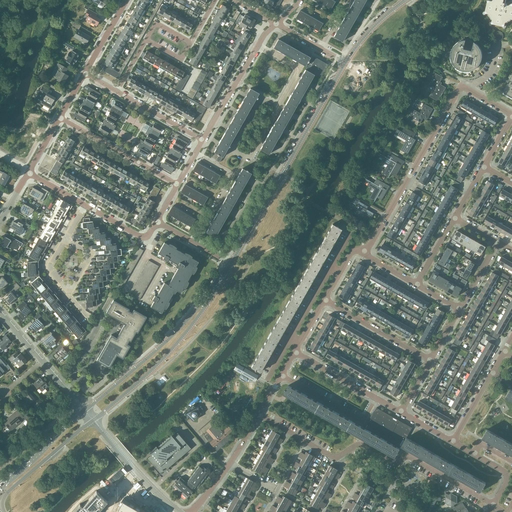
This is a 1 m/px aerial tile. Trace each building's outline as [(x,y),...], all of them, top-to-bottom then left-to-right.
[(98,4),(99,4),(107,8),(110,2),(106,0),(91,0),(98,4)] [(313,0),(315,1),(330,10),(335,2),(331,0),(313,0)] [(365,0),(354,0),(351,5),(360,10),(365,0)] [(492,19),(491,23),(504,27),(505,23),(511,19),(511,3),(508,5),(506,2),(504,2),(503,0),(492,0),(492,1),(488,0),(487,0),(485,13),(489,14),(492,19)] [(137,6),(144,10),(147,5),(140,1),(137,6)] [(162,16),(166,9),(167,7),(165,6),(162,4),(157,13),(156,14),(159,16),(160,15),(162,16)] [(222,5),(219,11),(225,14),(228,9),(229,9),(230,7),(226,4),(225,7),(222,5)] [(351,26),(360,10),(351,5),(342,21),(351,26)] [(134,11),(141,16),(144,10),(137,6),(134,11)] [(162,16),(168,19),(172,12),(166,9),(162,16)] [(88,16),(86,20),(96,26),(100,20),(95,17),(97,14),(89,10),(86,15),(88,16)] [(216,16),(222,19),(225,14),(219,11),(218,10),(217,10),(216,12),(216,13),(217,14),(216,16)] [(131,17),(138,21),(141,16),(134,11),(131,17)] [(297,20),(303,23),(318,32),(322,24),(300,11),(296,18),(298,19),(297,20)] [(168,19),(173,22),(177,15),(172,12),(168,19)] [(178,25),(182,18),(177,15),(173,22),(178,25)] [(251,18),(245,15),(244,17),(240,15),(237,21),(239,22),(240,23),(239,25),(244,28),(249,31),(254,23),(255,21),(251,18)] [(222,19),(216,16),(215,18),(214,17),(213,18),(212,20),(212,21),(213,21),(219,24),(222,19)] [(128,22),(135,26),(138,21),(131,17),(128,22)] [(178,25),(184,28),(188,21),(182,18),(178,25)] [(184,28),(189,31),(193,24),(188,21),(184,28)] [(213,21),(210,26),(216,30),(219,24),(213,21)] [(351,26),(342,21),(333,37),(342,42),(351,26)] [(135,26),(128,22),(125,27),(132,31),(135,26)] [(210,26),(207,31),(213,35),(216,30),(210,26)] [(121,33),(129,37),(132,31),(125,27),(121,33)] [(247,40),(250,35),(248,34),(249,31),(244,28),(243,31),(244,32),(242,35),(240,34),(239,36),(241,37),(247,40)] [(74,37),(86,44),(90,37),(78,30),(74,37)] [(207,31),(204,37),(210,40),(213,35),(207,31)] [(118,38),(126,42),(129,37),(121,33),(121,32),(120,33),(119,34),(119,35),(120,36),(118,38)] [(204,37),(201,42),(207,45),(210,40),(204,37)] [(241,37),(238,42),(244,45),(247,40),(241,37)] [(115,43),(123,47),(126,42),(118,38),(115,43)] [(294,48),(278,39),(273,48),(289,57),(294,48)] [(469,40),(465,40),(459,42),(453,47),(451,54),(452,61),(455,66),(458,69),(464,71),(469,71),(473,70),(477,67),(480,64),(482,60),(482,56),(482,53),(481,49),(479,46),(476,43),(473,41),(469,40)] [(73,50),(74,47),(64,41),(62,44),(73,50)] [(207,45),(201,42),(198,47),(204,51),(207,45)] [(233,43),(232,46),(241,51),(244,45),(238,42),(237,45),(233,43)] [(115,43),(112,48),(120,53),(123,47),(115,43)] [(234,50),(232,53),(238,56),(241,51),(232,46),(231,48),(234,50)] [(198,47),(195,52),(201,56),(204,51),(198,47)] [(112,48),(109,54),(117,58),(120,53),(112,48)] [(310,58),(294,48),(289,57),(305,66),(310,58)] [(140,57),(148,61),(152,54),(150,53),(151,52),(147,50),(145,54),(142,52),(140,57)] [(73,66),(75,62),(76,62),(78,59),(77,58),(79,55),(72,51),(70,54),(69,53),(66,58),(67,59),(66,62),(73,66)] [(195,52),(192,58),(198,61),(201,56),(195,52)] [(157,55),(153,53),(152,54),(148,61),(148,62),(153,65),(153,64),(158,57),(157,57),(156,56),(157,55)] [(232,53),(229,58),(235,61),(238,56),(232,53)] [(109,54),(106,59),(114,63),(117,58),(109,54)] [(153,64),(159,67),(163,60),(158,57),(153,64)] [(197,67),(199,65),(201,65),(202,63),(198,61),(192,58),(189,63),(195,66),(196,67),(197,67)] [(226,63),(232,66),(235,61),(229,58),(226,63)] [(315,61),(310,58),(305,66),(307,67),(305,70),(314,75),(314,74),(315,72),(321,75),(327,65),(316,59),(315,61)] [(103,64),(107,66),(109,68),(111,69),(111,68),(112,69),(113,70),(116,65),(114,63),(106,59),(103,64)] [(159,67),(164,70),(168,63),(163,60),(159,67)] [(164,70),(170,73),(174,66),(168,63),(164,70)] [(232,66),(226,63),(223,68),(229,72),(232,66)] [(52,75),(58,79),(57,81),(63,85),(68,77),(65,74),(67,69),(58,64),(52,75)] [(170,73),(175,76),(179,69),(174,66),(170,73)] [(220,73),(226,77),(229,72),(223,68),(220,73)] [(175,76),(180,79),(181,79),(182,76),(184,73),(184,72),(179,69),(175,76)] [(305,70),(296,86),(305,91),(314,75),(305,70)] [(226,77),(220,73),(219,76),(216,74),(214,77),(217,79),(223,82),(226,77)] [(430,96),(438,101),(445,88),(439,84),(443,78),(436,74),(429,85),(433,88),(434,87),(435,88),(430,96)] [(511,74),(509,80),(510,81),(509,84),(503,94),(511,99),(511,74)] [(127,85),(133,88),(138,79),(136,78),(134,80),(132,78),(129,76),(127,80),(129,81),(127,85)] [(222,88),(223,85),(223,84),(222,84),(223,82),(217,79),(214,77),(213,79),(214,80),(213,83),(214,84),(220,87),(222,88)] [(133,88),(138,91),(142,84),(139,82),(140,80),(138,79),(133,88)] [(147,87),(142,84),(138,91),(143,94),(147,87)] [(220,87),(214,84),(211,89),(217,92),(220,87)] [(52,104),(55,98),(50,95),(52,91),(43,86),(34,102),(34,101),(40,105),(41,104),(42,103),(50,108),(49,109),(50,109),(52,104)] [(296,107),(305,91),(296,86),(287,102),(296,107)] [(153,90),(147,87),(143,94),(149,97),(153,90)] [(88,96),(96,101),(98,96),(99,97),(101,94),(89,88),(87,91),(90,93),(88,96)] [(217,92),(211,89),(208,94),(214,98),(217,92)] [(250,89),(241,104),(250,109),(259,93),(250,89)] [(149,97),(154,100),(158,93),(153,90),(149,97)] [(163,96),(158,93),(154,100),(156,101),(156,102),(156,103),(159,104),(159,103),(163,96)] [(214,98),(208,94),(205,99),(211,103),(214,98)] [(96,101),(88,96),(86,100),(83,98),(81,102),(93,108),(94,106),(95,106),(98,102),(96,101)] [(163,96),(159,103),(159,104),(162,106),(163,105),(165,106),(169,99),(163,96)] [(170,109),(174,102),(176,100),(170,97),(169,99),(165,106),(167,107),(167,108),(166,108),(167,109),(169,111),(170,109)] [(211,103),(205,99),(202,105),(208,108),(211,103)] [(115,103),(115,102),(115,101),(114,101),(114,100),(113,100),(112,101),(111,106),(112,106),(111,109),(122,116),(124,112),(121,110),(123,107),(121,105),(121,104),(120,104),(119,104),(118,104),(115,102),(115,103)] [(461,107),(467,110),(471,103),(465,100),(461,107)] [(93,108),(81,102),(79,105),(82,107),(80,110),(88,115),(90,111),(91,111),(93,108)] [(174,102),(170,109),(169,111),(172,112),(173,112),(174,111),(175,112),(179,105),(174,102)] [(296,107),(287,102),(278,118),(287,123),(296,107)] [(476,106),(471,103),(467,110),(472,113),(476,106)] [(250,109),(241,104),(232,120),(240,125),(250,109)] [(175,112),(181,115),(185,108),(179,105),(175,112)] [(420,113),(412,109),(408,116),(421,123),(425,116),(428,118),(432,109),(425,105),(420,113)] [(482,109),(476,106),(472,113),(478,116),(482,109)] [(181,115),(186,118),(190,111),(185,108),(181,115)] [(122,116),(111,109),(109,112),(110,112),(107,117),(115,121),(117,118),(120,119),(122,116)] [(487,112),(482,109),(478,116),(483,119),(487,112)] [(88,115),(80,110),(78,114),(75,112),(73,116),(84,122),(86,120),(85,119),(88,115)] [(190,111),(186,118),(192,121),(193,119),(195,116),(195,114),(190,111)] [(483,119),(489,122),(492,116),(487,112),(483,119)] [(453,121),(460,125),(463,119),(456,116),(453,121)] [(492,116),(489,122),(494,125),(498,119),(492,116)] [(104,120),(103,123),(114,130),(116,126),(113,125),(115,121),(107,117),(105,121),(104,120)] [(287,123),(278,118),(269,134),(278,139),(287,123)] [(240,125),(232,120),(223,136),(231,141),(240,125)] [(460,125),(453,121),(450,127),(456,130),(460,125)] [(114,130),(103,123),(101,126),(102,126),(99,131),(107,135),(109,132),(112,133),(114,130)] [(147,130),(159,136),(160,134),(159,133),(162,129),(154,124),(152,128),(149,126),(147,130)] [(406,141),(400,150),(408,154),(419,135),(405,127),(402,132),(397,129),(394,134),(406,141)] [(456,130),(450,127),(447,132),(453,136),(456,130)] [(148,135),(146,139),(154,143),(156,139),(157,139),(159,136),(147,130),(145,134),(148,135)] [(480,136),(486,140),(489,135),(483,131),(480,136)] [(444,137),(450,141),(453,136),(447,132),(444,137)] [(278,139),(269,134),(260,150),(269,155),(278,139)] [(72,136),(70,139),(68,137),(65,143),(72,147),(75,141),(76,142),(78,139),(72,136)] [(231,141),(223,136),(214,152),(217,155),(218,156),(222,158),(231,141)] [(476,142),(483,146),(486,140),(480,136),(476,142)] [(173,145),(181,149),(183,146),(186,147),(188,144),(177,137),(175,140),(176,140),(173,145)] [(444,137),(441,143),(447,147),(450,141),(444,137)] [(139,144),(151,151),(152,148),(151,147),(154,143),(146,139),(144,142),(141,140),(139,144)] [(473,147),(480,151),(483,146),(476,142),(473,147)] [(62,148),(69,153),(72,147),(65,143),(62,148)] [(441,143),(437,148),(444,152),(447,147),(441,143)] [(151,151),(139,144),(137,148),(140,149),(138,153),(140,154),(140,156),(146,159),(147,158),(146,157),(148,153),(149,153),(151,151)] [(181,149),(173,145),(171,149),(170,149),(169,151),(180,158),(182,154),(179,153),(181,149)] [(85,157),(89,150),(84,146),(80,154),(85,157)] [(470,153),(477,156),(480,151),(473,147),(470,153)] [(71,154),(69,153),(62,148),(60,148),(59,151),(59,152),(60,152),(58,154),(66,158),(68,159),(71,154)] [(437,148),(434,154),(441,158),(444,152),(437,148)] [(85,157),(91,160),(95,153),(89,150),(85,157)] [(168,155),(165,159),(173,163),(175,160),(178,162),(180,158),(169,151),(167,154),(168,155)] [(511,156),(505,152),(501,157),(508,161),(511,156)] [(91,160),(96,163),(100,156),(95,153),(91,160)] [(387,157),(381,154),(378,160),(388,165),(382,174),(389,177),(391,174),(396,177),(404,161),(389,153),(387,157)] [(477,156),(470,153),(467,158),(474,162),(477,156)] [(55,159),(57,161),(62,164),(66,158),(58,154),(55,159)] [(434,154),(431,159),(438,163),(441,158),(434,154)] [(101,168),(102,166),(106,159),(100,156),(96,163),(95,165),(101,168)] [(501,157),(498,163),(505,167),(508,161),(501,157)] [(474,162),(467,158),(464,163),(471,167),(474,162)] [(102,166),(107,169),(111,162),(106,159),(102,166)] [(173,163),(165,159),(163,163),(162,163),(160,167),(171,173),(174,168),(171,167),(173,163)] [(431,159),(428,165),(435,168),(438,163),(431,159)] [(107,169),(113,172),(117,165),(111,162),(107,169)] [(220,176),(211,171),(197,163),(193,170),(195,171),(195,172),(215,184),(220,176)] [(464,163),(461,169),(468,173),(471,167),(464,163)] [(113,172),(118,176),(122,168),(117,165),(113,172)] [(428,165),(425,170),(432,174),(435,168),(428,165)] [(118,176),(124,179),(128,171),(122,168),(118,176)] [(233,185),(242,190),(251,174),(248,172),(248,171),(246,170),(246,171),(242,169),(233,185)] [(468,173),(461,169),(458,174),(459,175),(464,178),(465,178),(468,173)] [(425,170),(422,175),(429,179),(432,174),(425,170)] [(60,178),(66,181),(70,174),(64,171),(60,178)] [(124,179),(129,182),(133,175),(128,171),(124,179)] [(0,178),(0,183),(4,186),(10,176),(3,172),(0,178)] [(66,181),(71,184),(76,177),(70,174),(66,181)] [(129,182),(135,185),(139,178),(133,175),(129,182)] [(429,179),(422,175),(419,181),(420,181),(425,184),(426,185),(429,179)] [(71,184),(77,187),(81,180),(76,177),(71,184)] [(135,185),(140,188),(144,181),(139,178),(135,185)] [(390,186),(376,179),(374,183),(366,179),(364,183),(374,189),(369,198),(374,202),(377,198),(382,200),(390,186)] [(77,187),(82,191),(86,183),(81,180),(77,187)] [(144,181),(140,188),(146,191),(150,184),(144,181)] [(485,187),(491,190),(494,185),(488,181),(485,187)] [(82,191),(88,194),(92,186),(86,183),(82,191)] [(182,194),(203,205),(208,198),(185,185),(181,191),(183,193),(182,194)] [(242,190),(233,185),(224,201),(233,206),(242,190)] [(88,194),(93,197),(98,190),(92,186),(88,194)] [(452,186),(448,191),(455,195),(458,189),(457,189),(452,186)] [(482,192),(488,196),(491,190),(485,187),(482,192)] [(29,195),(34,198),(33,199),(35,201),(36,199),(39,201),(43,194),(46,195),(48,192),(42,188),(40,192),(34,188),(32,191),(30,190),(30,193),(29,195)] [(505,199),(509,193),(503,189),(499,196),(505,199)] [(93,197),(99,200),(103,193),(98,190),(93,197)] [(448,191),(445,197),(452,200),(455,195),(448,191)] [(412,192),(409,198),(416,202),(419,196),(413,193),(412,192)] [(482,192),(478,197),(485,201),(488,196),(482,192)] [(99,200),(104,203),(108,196),(103,193),(99,200)] [(114,199),(108,196),(104,203),(110,206),(114,199)] [(445,197),(442,202),(449,206),(452,200),(445,197)] [(475,203),(482,207),(485,201),(478,197),(475,203)] [(148,198),(145,204),(152,208),(155,202),(153,201),(148,198)] [(357,205),(357,204),(359,205),(355,213),(370,221),(374,213),(367,210),(368,207),(360,202),(360,201),(354,198),(352,202),(357,205)] [(409,198),(406,203),(413,207),(416,202),(409,198)] [(119,202),(114,199),(110,206),(115,209),(119,202)] [(60,201),(57,206),(67,212),(69,208),(70,209),(72,206),(61,200),(60,201)] [(224,201),(215,217),(224,222),(233,206),(224,201)] [(115,209),(121,212),(125,205),(119,202),(115,209)] [(442,202),(439,207),(446,211),(449,206),(442,202)] [(22,214),(23,215),(25,216),(26,216),(27,215),(28,216),(30,212),(32,213),(33,210),(36,212),(38,208),(30,203),(28,206),(23,204),(19,211),(23,213),(22,214)] [(406,203),(403,209),(410,212),(413,207),(406,203)] [(482,207),(475,203),(472,208),(479,212),(482,207)] [(145,204),(141,209),(149,213),(152,208),(145,204)] [(125,205),(121,212),(126,216),(130,208),(125,205)] [(54,211),(53,212),(65,219),(67,216),(65,215),(67,212),(57,206),(54,211)] [(170,215),(191,227),(195,219),(172,206),(168,213),(170,214),(170,215)] [(439,207),(436,213),(443,217),(446,211),(439,207)] [(479,212),(472,208),(469,214),(476,218),(479,212)] [(141,209),(138,215),(145,219),(149,213),(141,209)] [(400,214),(407,218),(410,212),(403,209),(400,214)] [(65,219),(53,212),(50,219),(60,224),(62,221),(63,222),(65,219)] [(433,218),(440,222),(443,217),(436,213),(433,218)] [(407,218),(400,214),(397,219),(404,223),(407,218)] [(142,225),(143,224),(144,225),(146,221),(145,220),(145,219),(138,215),(135,220),(139,223),(142,225)] [(484,223),(490,226),(493,219),(488,216),(484,223)] [(224,222),(215,217),(206,233),(215,238),(224,222)] [(93,228),(92,222),(90,222),(89,218),(83,219),(83,222),(82,223),(83,229),(88,228),(93,228)] [(433,218),(430,224),(437,228),(440,222),(433,218)] [(60,224),(50,219),(46,225),(58,231),(60,228),(58,227),(60,224)] [(397,219),(394,225),(401,229),(404,223),(397,219)] [(499,222),(493,219),(490,226),(495,229),(499,222)] [(13,222),(11,225),(10,227),(12,229),(14,230),(13,232),(20,236),(25,226),(28,228),(30,225),(21,220),(19,223),(18,222),(17,224),(13,222)] [(495,229),(500,232),(504,226),(499,222),(495,229)] [(336,227),(332,224),(323,240),(332,245),(341,229),(337,227),(337,226),(336,227)] [(430,224),(427,229),(433,233),(437,228),(430,224)] [(58,231),(46,225),(43,231),(52,237),(54,233),(56,234),(58,231)] [(394,225),(391,230),(397,234),(401,229),(394,225)] [(500,232),(506,235),(510,229),(504,226),(500,232)] [(427,229),(424,235),(430,238),(433,233),(427,229)] [(397,234),(391,230),(388,236),(394,240),(397,234)] [(52,237),(43,231),(39,237),(51,244),(52,241),(51,240),(52,237)] [(458,241),(462,233),(457,231),(456,233),(455,232),(451,238),(458,241)] [(467,236),(462,233),(458,241),(462,244),(467,236)] [(424,235),(421,240),(427,244),(430,238),(424,235)] [(471,239),(467,236),(462,244),(467,247),(471,239)] [(25,245),(11,237),(9,239),(5,237),(1,244),(1,245),(0,246),(1,247),(1,248),(3,249),(4,249),(5,249),(6,248),(7,248),(7,247),(17,250),(19,246),(21,247),(23,244),(25,245)] [(39,237),(38,239),(36,244),(45,249),(47,246),(49,247),(51,244),(39,237)] [(476,241),(471,239),(467,247),(472,249),(476,241)] [(332,245),(323,240),(314,256),(323,261),(332,245)] [(421,240),(418,245),(424,249),(427,244),(421,240)] [(472,249),(476,252),(481,244),(476,241),(472,249)] [(151,307),(162,313),(175,290),(181,293),(198,262),(191,258),(191,257),(185,253),(185,254),(175,249),(176,248),(170,244),(169,245),(164,243),(158,253),(164,257),(163,259),(165,260),(164,261),(166,262),(166,263),(168,259),(177,264),(175,267),(178,268),(179,269),(169,286),(164,283),(156,297),(155,296),(153,298),(152,297),(151,299),(154,301),(151,307)] [(33,248),(32,250),(44,256),(45,253),(44,252),(45,249),(36,244),(33,248)] [(481,244),(476,252),(482,255),(486,250),(485,250),(484,249),(486,247),(481,244)] [(379,251),(385,254),(389,248),(383,245),(379,251)] [(424,249),(418,245),(414,251),(421,255),(424,249)] [(445,248),(442,255),(448,259),(451,255),(455,257),(458,253),(448,247),(446,249),(445,249),(446,248),(445,248)] [(116,287),(121,290),(143,251),(138,248),(116,287)] [(394,251),(389,248),(385,254),(390,258),(394,251)] [(44,256),(32,250),(28,256),(38,262),(40,258),(42,259),(44,256)] [(390,258),(396,261),(399,254),(394,251),(390,258)] [(0,267),(3,263),(6,264),(7,262),(9,264),(11,260),(1,254),(0,255),(0,267)] [(396,261),(401,264),(405,257),(399,254),(396,261)] [(448,259),(442,255),(438,261),(439,261),(440,261),(438,264),(448,269),(451,265),(446,262),(448,259)] [(323,261),(314,256),(305,272),(314,277),(323,261)] [(410,260),(405,257),(401,264),(406,267),(410,260)] [(498,263),(503,266),(507,260),(502,257),(498,263)] [(468,265),(466,269),(473,272),(476,266),(475,266),(476,264),(466,258),(464,262),(468,265)] [(129,294),(139,300),(159,266),(148,260),(129,294)] [(410,260),(406,267),(412,270),(416,263),(410,260)] [(503,266),(509,270),(511,263),(511,262),(507,260),(503,266)] [(358,263),(355,269),(362,273),(365,267),(358,263)] [(41,272),(41,269),(27,270),(28,277),(39,276),(39,272),(41,272)] [(355,269),(352,274),(359,278),(362,273),(355,269)] [(473,272),(466,269),(464,272),(459,270),(457,274),(467,280),(468,278),(469,278),(469,279),(473,272)] [(314,277),(305,272),(296,288),(305,293),(314,277)] [(376,282),(380,275),(374,272),(370,279),(376,282)] [(429,280),(434,283),(438,275),(432,272),(429,278),(429,277),(430,278),(429,280)] [(492,272),(489,278),(496,282),(499,276),(492,272)] [(352,274),(349,280),(356,284),(359,278),(352,274)] [(385,278),(380,275),(376,282),(381,285),(385,278)] [(434,283),(438,286),(443,278),(438,275),(434,283)] [(42,279),(39,276),(30,284),(35,289),(45,281),(43,278),(42,279)] [(381,285),(387,288),(391,281),(385,278),(381,285)] [(438,286),(443,288),(447,281),(443,278),(438,286)] [(496,282),(489,278),(486,283),(493,287),(496,282)] [(349,280),(346,285),(353,289),(356,284),(349,280)] [(36,291),(40,295),(48,287),(46,284),(47,283),(45,281),(35,289),(36,291)] [(387,288),(392,291),(396,285),(391,281),(387,288)] [(443,288),(448,291),(452,283),(447,281),(443,288)] [(6,296),(7,295),(8,296),(4,300),(9,305),(10,303),(11,304),(15,302),(14,300),(16,298),(12,294),(20,287),(16,283),(5,293),(7,295),(6,296)] [(448,291),(452,294),(457,286),(452,283),(448,291)] [(493,287),(486,283),(483,289),(490,292),(493,287)] [(346,285),(343,291),(349,294),(353,289),(346,285)] [(392,291),(398,294),(402,288),(396,285),(392,291)] [(457,286),(452,294),(457,297),(459,294),(460,295),(459,295),(460,295),(463,290),(457,286)] [(44,299),(45,300),(55,291),(52,289),(51,290),(48,287),(40,295),(44,299)] [(305,293),(296,288),(287,304),(296,309),(305,293)] [(398,294),(403,297),(407,291),(402,288),(398,294)] [(480,294),(487,298),(490,292),(483,289),(480,294)] [(46,301),(49,306),(58,298),(55,295),(57,294),(55,291),(45,300),(46,301)] [(349,294),(343,291),(340,296),(346,300),(349,294)] [(403,297),(409,300),(412,294),(407,291),(403,297)] [(409,300),(414,304),(418,297),(412,294),(409,300)] [(477,300),(483,303),(487,298),(480,294),(477,300)] [(414,304),(419,307),(423,300),(418,297),(414,304)] [(53,310),(54,311),(64,302),(62,300),(60,301),(58,298),(49,306),(53,310)] [(355,306),(361,309),(365,302),(359,299),(355,306)] [(125,324),(116,338),(111,335),(97,360),(109,368),(116,355),(123,359),(130,346),(127,344),(129,341),(130,341),(136,332),(137,333),(146,317),(134,310),(132,313),(128,311),(129,309),(113,300),(106,313),(125,324)] [(423,300),(419,307),(425,310),(429,303),(423,300)] [(474,305),(480,309),(483,303),(477,300),(474,305)] [(19,311),(20,313),(18,315),(22,321),(28,316),(27,314),(31,311),(26,306),(27,305),(24,301),(17,307),(20,310),(19,311)] [(55,312),(59,316),(67,309),(65,306),(66,305),(64,302),(54,311),(55,312)] [(370,305),(365,302),(361,309),(366,312),(370,305)] [(287,325),(296,309),(287,304),(278,320),(287,325)] [(375,308),(370,305),(366,312),(372,315),(375,308)] [(480,309),(474,305),(471,310),(477,314),(480,309)] [(372,315),(377,318),(381,311),(375,308),(372,315)] [(62,321),(63,322),(73,313),(71,311),(70,312),(67,309),(59,316),(62,321)] [(438,309),(435,314),(441,318),(445,313),(438,309)] [(511,315),(511,312),(507,309),(503,315),(510,319),(511,315)] [(477,314),(471,310),(467,316),(474,320),(477,314)] [(377,318),(382,321),(386,314),(381,311),(377,318)] [(46,322),(39,313),(30,321),(32,324),(28,327),(30,329),(31,330),(32,329),(35,332),(37,331),(38,330),(41,328),(42,328),(43,328),(43,327),(44,327),(44,326),(44,325),(43,324),(46,322)] [(64,323),(68,327),(77,320),(74,317),(76,316),(73,313),(63,322),(64,323)] [(382,321),(388,324),(392,317),(386,314),(382,321)] [(435,314),(432,320),(438,323),(441,318),(435,314)] [(329,315),(326,320),(333,324),(336,318),(329,315)] [(503,315),(500,320),(507,324),(510,319),(503,315)] [(467,316),(464,321),(471,325),(474,320),(467,316)] [(388,324),(393,327),(397,321),(392,317),(388,324)] [(72,332),(73,333),(83,324),(81,322),(79,323),(77,320),(68,327),(72,332)] [(287,325),(278,320),(269,336),(278,341),(287,325)] [(333,324),(326,320),(323,326),(329,329),(333,324)] [(432,320),(429,325),(435,329),(438,323),(432,320)] [(500,320),(497,326),(504,329),(507,324),(500,320)] [(393,327),(399,330),(403,324),(397,321),(393,327)] [(464,321),(461,327),(468,331),(471,325),(464,321)] [(341,330),(347,333),(350,327),(345,323),(345,324),(342,329),(341,330)] [(83,324),(73,333),(74,334),(77,338),(78,339),(86,331),(83,328),(85,327),(83,324)] [(399,330),(404,333),(408,327),(403,324),(399,330)] [(435,329),(429,325),(425,331),(432,334),(435,329)] [(329,329),(323,326),(320,331),(326,335),(329,329)] [(495,332),(500,335),(501,335),(504,329),(497,326),(494,331),(495,332)] [(347,333),(352,336),(356,330),(350,327),(347,333)] [(414,330),(408,327),(404,333),(410,337),(414,330)] [(461,327),(458,332),(465,336),(468,331),(461,327)] [(352,336),(358,339),(361,333),(356,330),(352,336)] [(45,339),(46,340),(43,342),(47,347),(55,340),(51,334),(53,333),(53,332),(52,333),(49,331),(43,337),(45,339),(45,340),(45,339)] [(320,331),(317,336),(323,340),(326,335),(320,331)] [(425,331),(422,336),(429,340),(432,334),(425,331)] [(465,336),(458,332),(455,338),(456,338),(461,341),(462,342),(465,336)] [(358,339),(363,342),(367,336),(361,333),(358,339)] [(0,339),(0,346),(4,350),(6,348),(5,346),(11,342),(6,336),(1,340),(0,339)] [(278,341),(269,336),(260,352),(269,357),(278,341)] [(323,340),(317,336),(314,342),(320,346),(323,340)] [(372,339),(367,336),(363,342),(368,346),(372,339)] [(422,336),(419,342),(426,345),(429,340),(422,336)] [(378,342),(372,339),(368,346),(374,349),(378,342)] [(320,346),(314,342),(310,347),(317,351),(320,346)] [(374,349),(379,352),(383,345),(378,342),(374,349)] [(488,342),(485,347),(492,351),(495,345),(494,345),(489,342),(488,342)] [(55,359),(56,359),(59,363),(60,363),(64,360),(63,360),(62,359),(68,354),(64,349),(66,347),(63,343),(56,348),(58,351),(56,353),(52,356),(55,359)] [(379,352),(385,355),(389,348),(383,345),(379,352)] [(492,351),(485,347),(482,352),(489,356),(492,351)] [(385,355),(390,358),(394,351),(389,348),(385,355)] [(449,348),(446,354),(453,357),(456,352),(455,351),(450,348),(449,348)] [(332,360),(335,353),(330,350),(326,357),(332,360)] [(394,351),(390,358),(396,361),(400,354),(394,351)] [(269,357),(260,352),(251,367),(255,370),(254,370),(255,371),(256,370),(260,372),(269,357)] [(482,352),(479,358),(486,362),(489,356),(482,352)] [(9,359),(11,362),(14,360),(20,367),(27,361),(21,353),(19,355),(17,353),(9,359)] [(337,363),(341,356),(335,353),(332,360),(337,363)] [(446,354),(443,359),(450,363),(453,357),(446,354)] [(337,363),(342,366),(346,359),(341,356),(337,363)] [(479,358),(476,363),(482,367),(486,362),(479,358)] [(342,366),(348,369),(352,362),(346,359),(342,366)] [(443,359),(440,364),(447,368),(450,363),(443,359)] [(406,366),(412,369),(415,364),(409,360),(406,366)] [(348,369),(353,372),(357,366),(352,362),(348,369)] [(476,363),(473,369),(479,373),(482,367),(476,363)] [(258,376),(237,364),(234,370),(255,381),(258,376)] [(440,364),(437,370),(443,374),(447,368),(440,364)] [(363,369),(357,366),(353,372),(359,375),(363,369)] [(406,366),(402,371),(409,375),(412,369),(406,366)] [(368,372),(363,369),(359,375),(364,378),(368,372)] [(479,373),(473,369),(470,374),(476,378),(479,373)] [(437,370),(434,375),(440,379),(443,374),(437,370)] [(402,371),(399,376),(406,380),(409,375),(402,371)] [(368,372),(364,378),(370,382),(373,375),(368,372)] [(470,374),(467,380),(473,383),(476,378),(470,374)] [(379,378),(373,375),(370,382),(375,385),(379,378)] [(431,381),(437,385),(440,379),(434,375),(431,381)] [(396,382),(403,386),(406,380),(399,376),(396,382)] [(38,387),(42,392),(49,386),(45,381),(44,382),(40,378),(33,384),(37,388),(38,387)] [(379,378),(375,385),(381,388),(384,381),(379,378)] [(467,380),(463,385),(470,389),(473,383),(467,380)] [(431,381),(427,386),(434,390),(437,385),(431,381)] [(393,387),(400,391),(403,386),(396,382),(393,387)] [(305,394),(289,385),(286,389),(285,390),(286,390),(284,394),(300,403),(305,394)] [(470,389),(463,385),(460,391),(467,394),(470,389)] [(434,390),(427,386),(424,392),(431,396),(434,390)] [(400,391),(393,387),(390,393),(397,397),(400,391)] [(460,391),(457,396),(464,400),(467,394),(460,391)] [(26,402),(24,403),(27,406),(32,402),(37,408),(43,404),(36,396),(33,398),(29,392),(22,398),(26,402)] [(300,403),(315,412),(320,403),(305,394),(300,403)] [(457,396),(454,401),(461,405),(464,400),(457,396)] [(425,404),(419,401),(416,408),(421,411),(425,404)] [(461,405),(454,401),(451,407),(452,408),(458,411),(461,405)] [(315,412),(331,421),(336,413),(320,403),(315,412)] [(430,407),(425,404),(421,411),(427,414),(430,407)] [(195,407),(193,405),(191,407),(187,407),(187,412),(186,412),(185,411),(184,412),(183,412),(183,413),(183,414),(184,415),(185,415),(186,415),(187,415),(187,419),(190,419),(193,421),(196,419),(198,419),(198,416),(201,413),(198,411),(198,407),(195,407)] [(427,414),(432,417),(436,410),(430,407),(427,414)] [(368,431),(384,440),(400,449),(401,447),(406,438),(407,438),(413,428),(412,427),(412,428),(377,408),(365,429),(368,431)] [(9,418),(10,420),(5,424),(11,431),(18,424),(17,423),(23,417),(17,410),(9,418)] [(432,417),(437,420),(441,413),(436,410),(432,417)] [(331,421),(347,430),(352,422),(336,413),(331,421)] [(437,420),(443,423),(447,417),(441,413),(437,420)] [(447,417),(443,423),(448,426),(452,420),(447,417)] [(204,436),(217,451),(232,438),(228,434),(232,431),(228,426),(224,430),(217,421),(206,431),(208,433),(204,436)] [(352,422),(347,430),(363,439),(368,431),(365,429),(352,422)] [(498,447),(503,439),(487,430),(482,438),(498,447)] [(269,435),(281,442),(283,440),(279,438),(280,435),(272,431),(269,435)] [(379,449),(384,440),(368,431),(363,439),(379,449)] [(151,456),(148,459),(160,473),(163,470),(164,471),(167,468),(167,469),(191,449),(177,433),(172,437),(171,435),(157,447),(156,446),(149,453),(151,456)] [(281,442),(269,435),(267,440),(275,445),(276,443),(280,445),(281,442)] [(405,449),(410,440),(408,439),(407,438),(406,438),(401,447),(403,448),(405,449)] [(511,455),(511,443),(503,439),(498,448),(511,455)] [(267,440),(264,445),(276,452),(277,449),(274,447),(275,445),(267,440)] [(400,449),(384,440),(379,449),(395,458),(397,454),(398,454),(399,453),(398,453),(400,449)] [(425,448),(410,440),(405,449),(420,457),(425,448)] [(261,450),(263,451),(263,450),(270,454),(271,452),(274,454),(276,452),(264,445),(261,450)] [(420,457),(435,466),(440,457),(425,448),(420,457)] [(263,451),(260,455),(272,462),(274,459),(270,457),(271,455),(270,454),(263,450),(263,451)] [(301,452),(299,455),(311,461),(314,457),(306,452),(305,454),(301,452)] [(260,455),(258,460),(266,465),(267,462),(271,464),(272,462),(260,455)] [(302,459),(300,461),(309,466),(311,461),(299,455),(298,457),(302,459)] [(440,457),(435,466),(451,475),(456,466),(440,457)] [(258,460),(255,465),(267,471),(268,469),(265,467),(266,465),(258,460)] [(296,462),(294,464),(306,471),(309,466),(300,461),(299,464),(296,462)] [(295,471),(297,472),(303,476),(304,475),(306,471),(294,464),(293,467),(296,469),(295,471)] [(267,471),(255,465),(252,469),(260,474),(262,472),(266,474),(267,471)] [(330,465),(327,470),(339,477),(340,475),(336,473),(338,470),(330,465)] [(206,469),(203,468),(202,469),(199,466),(188,481),(187,483),(181,477),(177,481),(176,479),(174,481),(176,483),(173,486),(186,498),(189,495),(190,496),(191,496),(192,495),(192,494),(191,493),(194,489),(195,487),(197,488),(208,474),(205,471),(206,469)] [(451,475),(466,483),(471,474),(456,466),(451,475)] [(327,470),(324,475),(332,480),(334,477),(337,480),(339,477),(327,470)] [(292,472),(291,474),(303,481),(305,476),(304,475),(303,476),(297,472),(296,474),(292,472)] [(293,479),(292,481),(300,486),(303,481),(291,474),(289,477),(293,479)] [(471,474),(466,483),(481,492),(483,488),(484,488),(484,487),(486,483),(471,474)] [(321,480),(333,487),(335,484),(331,482),(332,480),(324,475),(321,480)] [(244,483),(256,490),(258,487),(254,485),(256,483),(247,478),(244,483)] [(319,485),(320,486),(320,485),(327,489),(328,487),(332,489),(333,487),(321,480),(319,485)] [(287,481),(285,484),(297,491),(300,486),(292,481),(290,483),(287,481)] [(244,483),(242,488),(250,492),(251,490),(255,492),(256,490),(244,483)] [(297,491),(285,484),(284,486),(287,488),(286,491),(294,496),(297,491)] [(360,484),(359,486),(371,493),(374,488),(365,484),(364,486),(360,484)] [(318,490),(330,497),(331,494),(328,492),(329,490),(327,489),(320,485),(320,486),(318,490)] [(360,493),(368,498),(371,493),(359,486),(357,489),(361,491),(360,493)] [(242,488),(239,492),(251,499),(253,497),(249,495),(250,492),(242,488)] [(318,490),(315,495),(323,499),(325,497),(328,499),(330,497),(318,490)] [(96,511),(107,501),(96,491),(82,506),(80,504),(72,511),(96,511)] [(239,492),(237,497),(236,497),(243,501),(245,502),(246,500),(250,502),(251,499),(239,492)] [(355,493),(354,496),(366,503),(368,498),(360,493),(359,495),(355,493)] [(469,511),(467,508),(466,508),(463,503),(455,507),(454,505),(457,503),(457,497),(451,493),(448,495),(445,493),(445,503),(451,507),(454,511),(453,511),(452,511),(469,511)] [(315,495),(312,499),(324,506),(326,504),(322,502),(323,499),(315,495)] [(235,496),(232,501),(244,508),(245,505),(242,503),(243,501),(236,497),(237,497),(235,496)] [(278,496),(277,499),(289,506),(291,501),(283,496),(282,498),(278,496)] [(356,500),(355,502),(355,503),(361,506),(363,507),(366,503),(354,496),(352,498),(356,500)] [(116,511),(115,511),(148,511),(124,498),(116,511)] [(427,511),(430,511),(436,502),(435,501),(441,501),(441,498),(435,498),(427,511)] [(279,503),(278,506),(286,510),(289,506),(277,499),(275,501),(279,503)] [(324,506),(312,499),(310,504),(318,509),(319,507),(323,509),(324,506)] [(232,501),(229,505),(238,510),(239,508),(243,510),(244,508),(232,501)] [(348,502),(346,504),(358,511),(361,506),(355,503),(355,502),(353,501),(352,504),(348,502)]
